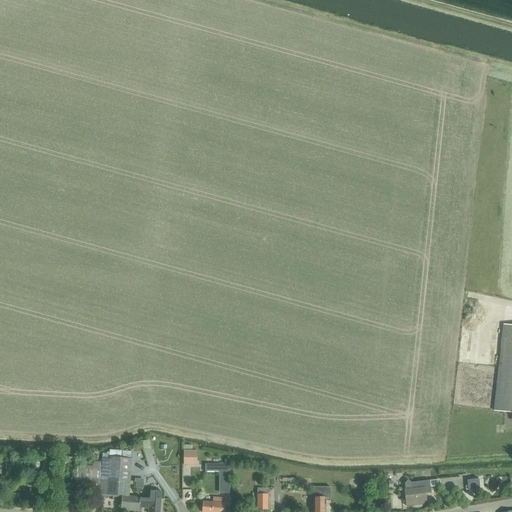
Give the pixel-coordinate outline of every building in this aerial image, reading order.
[(511,325),(503,325),(494,411),(511,412),(511,325)] [(184,451),(184,465),(196,465),(196,451),(184,451)] [(72,473),(71,480),(76,480),(76,484),(100,486),(99,495),(122,496),(121,510),(138,511),(139,511),(139,508),(140,498),(128,497),(130,471),(132,459),(116,458),(109,457),(109,459),(102,459),(102,463),(94,462),(93,467),(78,466),(77,474),(72,473)] [(230,464),(206,464),(206,473),(222,473),(222,494),(231,494),(230,464)] [(144,488),(145,479),(135,478),(135,487),(144,488)] [(468,491),(480,489),(479,479),(467,481),(468,491)] [(430,488),(429,481),(411,483),(408,480),(405,483),(404,484),(405,490),(404,490),(405,498),(402,502),(406,505),(406,506),(426,504),(424,488),(430,488)] [(330,487),(313,487),(313,499),(313,511),(325,511),(325,499),(330,499),(330,487)] [(257,489),(257,510),(273,511),(274,489),(257,489)] [(140,498),(139,508),(149,509),(148,511),(159,511),(161,492),(148,491),(147,498),(140,498)] [(202,511),(224,511),(225,504),(223,504),(224,499),(213,498),(212,503),(203,502),(202,511)]
